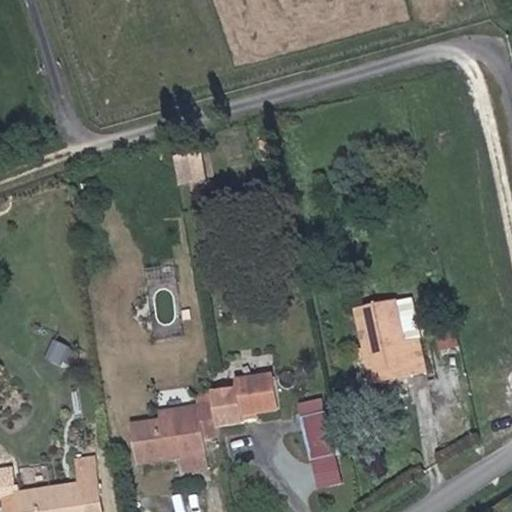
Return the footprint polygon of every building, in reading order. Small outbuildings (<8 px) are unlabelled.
[(211,177),(203,151),(176,159),(184,185),(211,177)] [(382,275),(364,278),(372,320),(387,317),(390,316),(382,275)] [(345,362),(395,352),(387,317),(372,320),(364,278),(331,285),(345,362)] [(420,299),(407,302),(411,324),(424,322),(420,299)] [(225,386),(260,380),(255,348),(220,353),(222,363),(207,365),(211,398),(225,396),(225,386)] [(193,400),(211,398),(207,365),(191,368),(192,383),(187,384),(192,415),(195,415),(193,400)] [(177,418),(192,415),(187,384),(168,386),(169,394),(100,405),(105,448),(141,443),(140,432),(178,427),(177,418)] [(304,400),(317,487),(343,483),(331,396),(304,400)] [(48,511),(74,511),(60,431),(38,435),(41,464),(0,472),(0,511),(19,511),(19,507),(47,503),(48,511)]
